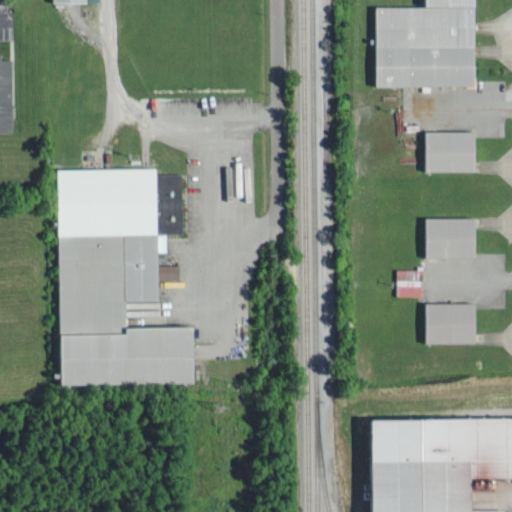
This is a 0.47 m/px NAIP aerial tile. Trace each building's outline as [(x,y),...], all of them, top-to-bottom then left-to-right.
[(366,5),(366,84),(471,83),(470,0),(411,0),(411,4),(366,5)] [(415,169),(472,170),(472,130),(416,129),(415,169)] [(221,192),(249,191),(248,157),(220,157),(221,192)] [(46,381),(190,382),(190,325),(117,325),(117,299),(155,299),(155,279),(173,279),(173,263),(155,263),(156,250),(161,250),(161,232),(177,232),(177,172),(154,172),(154,167),(48,166),(48,332),(46,332),(46,381)] [(415,256),(472,255),(472,215),(415,216),(415,256)] [(391,294),(418,294),(418,268),(391,267),(391,294)] [(228,313),(245,312),(243,279),(227,280),(228,303),(219,303),(219,310),(227,309),(228,313)] [(473,301),(415,301),(415,341),(472,341),(473,301)] [(511,417),(353,417),(352,511),(493,511),(461,511),(461,486),(452,486),(452,476),(511,476),(511,417)]
